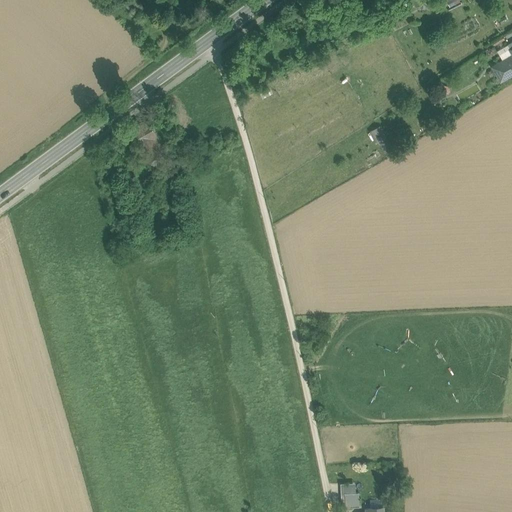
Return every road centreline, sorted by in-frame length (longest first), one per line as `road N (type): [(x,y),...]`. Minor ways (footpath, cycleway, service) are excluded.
road 1 (unclassified): [(209,40),(242,129),(331,511)]
road 2 (secondary): [(209,40),(0,193)]
